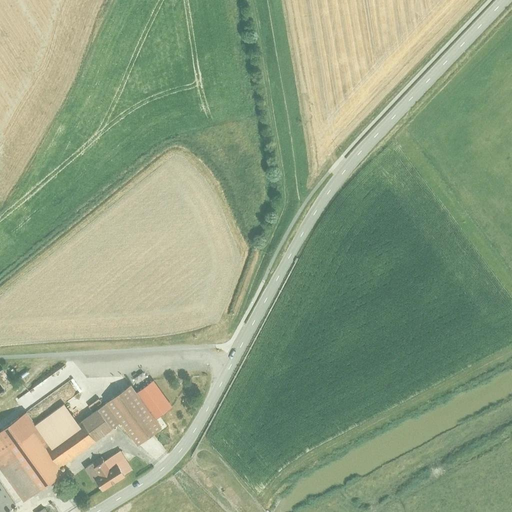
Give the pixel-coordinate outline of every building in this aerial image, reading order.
[(7,390),(14,385),(3,368),(0,370),(0,382),(5,389),(0,392),(0,394),(1,395),(7,391),(7,390)] [(19,374),(23,378),(29,372),(25,368),(19,374)] [(154,381),(137,393),(156,419),(172,407),(154,381)] [(0,430),(0,468),(23,501),(64,472),(60,466),(121,422),(138,444),(162,427),(156,419),(137,393),(131,384),(106,402),(107,402),(79,422),(64,402),(35,423),(26,411),(0,430)] [(96,479),(103,489),(125,475),(125,474),(133,469),(121,450),(105,460),(102,456),(92,462),(95,466),(94,467),(99,476),(95,478),(96,479)] [(94,481),(96,479),(95,478),(99,476),(94,467),(95,466),(92,462),(85,467),(94,481)] [(0,511),(5,511),(16,505),(0,481),(0,511)]
